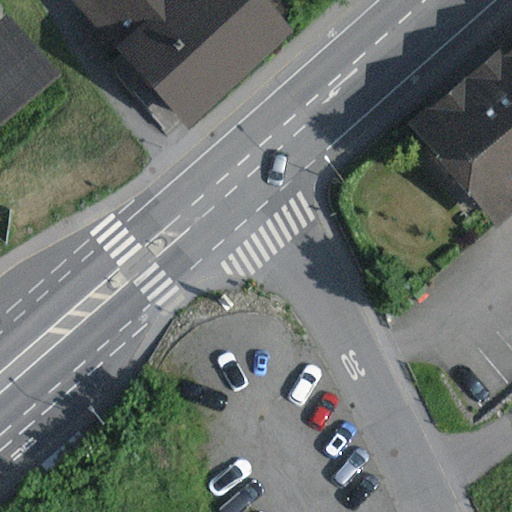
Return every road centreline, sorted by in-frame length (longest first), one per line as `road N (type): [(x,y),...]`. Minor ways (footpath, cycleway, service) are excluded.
road 1 (residential): [(233,180),(311,280),(363,365),(434,511)]
road 2 (primary): [(233,180),(0,387)]
road 3 (primary): [(437,0),(233,180)]
